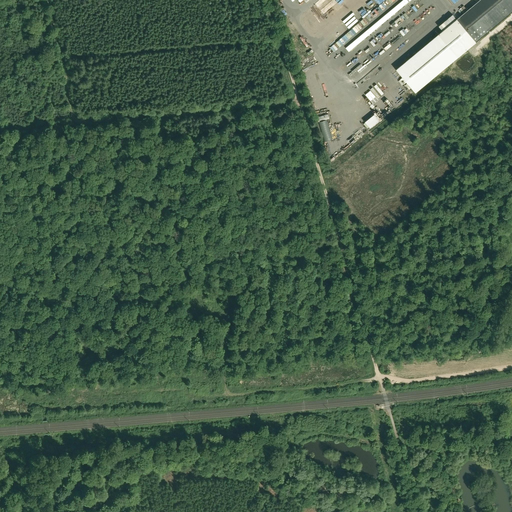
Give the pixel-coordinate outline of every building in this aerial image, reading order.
[(394,68),(415,92),(511,11),(511,0),(477,0),(456,18),(452,13),(438,25),(438,27),(439,29),(441,29),(394,68)] [(372,10),(361,21),(365,25),(376,14),(372,10)] [(391,24),(395,29),(404,20),(400,16),(391,24)] [(351,36),(363,26),(359,22),(354,26),(356,28),(354,29),(353,28),(349,31),(352,34),(350,36),(351,36)] [(333,38),(336,36),(338,39),(345,33),(343,31),(338,35),(333,29),(329,33),(333,38)] [(395,57),(406,48),(402,44),(391,52),(395,57)] [(338,82),(326,84),(327,93),(335,91),(334,87),(339,87),(338,82)] [(343,99),(332,102),(335,113),(346,110),(343,99)] [(366,131),(377,120),(371,114),(358,127),(360,129),(362,127),(366,131)] [(316,119),(319,130),(330,126),(327,115),(316,119)] [(334,128),(320,132),(321,138),(336,133),(334,128)] [(322,140),(324,145),(338,140),(336,134),(322,140)]
